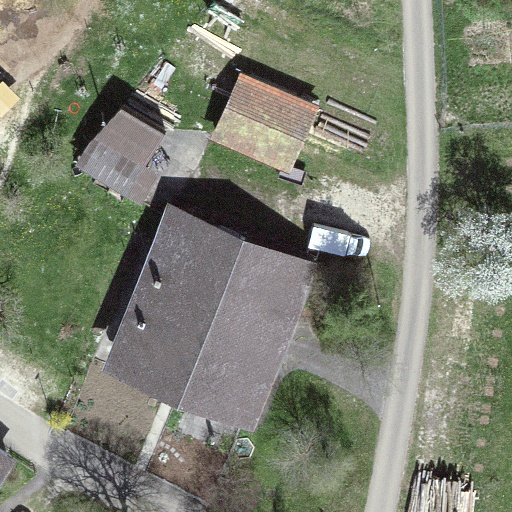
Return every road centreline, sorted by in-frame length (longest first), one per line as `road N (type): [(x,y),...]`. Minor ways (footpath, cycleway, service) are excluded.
road 1 (residential): [(379,511),(415,301),(416,0)]
road 2 (unclassified): [(0,410),(190,511)]
